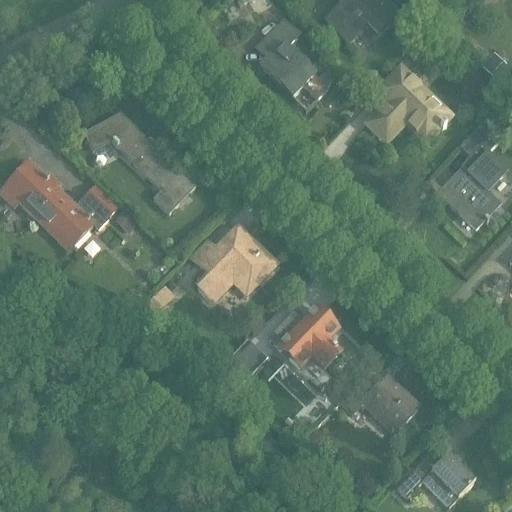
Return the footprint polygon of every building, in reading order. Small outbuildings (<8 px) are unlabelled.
[(366,29),(378,40),(399,18),(379,0),(346,0),(325,22),(350,46),(366,29)] [(264,46),(275,56),(260,71),(293,102),(304,90),(319,104),(328,93),(325,90),(317,82),(287,54),(298,42),(282,27),(264,46)] [(412,31),(404,38),(416,49),(400,66),(412,78),(429,59),(428,57),(434,51),(412,31)] [(483,68),(482,70),(491,78),(493,77),(503,66),(494,57),(483,68)] [(405,116),(431,141),(450,120),(410,83),(398,73),(374,99),(386,109),(367,130),(380,142),(405,116)] [(323,77),(317,82),(325,90),(331,85),(323,77)] [(154,201),(170,217),(195,191),(183,180),(181,181),(134,135),(138,134),(122,118),(85,137),(94,155),(115,144),(163,192),(154,201)] [(473,160),(437,197),(457,217),(462,212),(479,229),(484,224),(486,227),(488,224),(486,222),(500,208),(485,193),(502,176),(485,159),(509,135),(491,118),(462,149),(473,160)] [(30,166),(3,194),(67,255),(93,228),(99,234),(108,225),(105,222),(85,203),(77,211),(30,166)] [(85,203),(105,222),(116,210),(96,191),(85,203)] [(136,228),(122,216),(115,225),(128,236),(136,228)] [(211,305),(232,284),(247,298),(275,269),(237,233),(201,270),(210,278),(197,292),(211,305)] [(142,311),(152,322),(175,299),(164,289),(142,311)] [(312,358),(327,372),(340,358),(326,344),(339,330),(319,311),(298,333),(287,323),(270,342),(300,370),(312,358)] [(247,351),(219,381),(235,396),(263,367),(247,351)] [(411,434),(405,428),(420,412),(388,381),(370,400),(362,392),(345,409),(354,417),(362,408),(400,445),(411,434)] [(449,511),(476,484),(449,459),(447,462),(437,452),(413,476),(397,493),(406,502),(422,486),(447,511),(449,511)]
